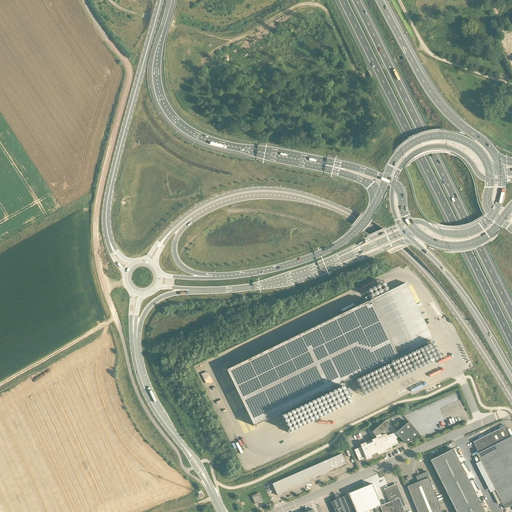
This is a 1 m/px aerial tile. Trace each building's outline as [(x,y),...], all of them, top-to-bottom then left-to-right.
[(387,290),(383,282),(367,290),(371,298),(387,290)] [(267,351),(227,370),(254,426),(328,390),(329,392),(343,385),(342,384),(398,357),(433,340),(406,283),(367,302),(335,318),(326,322),(318,326),(309,330),(301,334),(292,338),(284,343),(275,347),(267,351)] [(355,380),(363,396),(441,358),(433,342),(399,358),(380,368),(355,380)] [(329,392),(279,415),(288,434),(351,403),(349,399),(353,397),(346,384),(329,392)] [(396,433),(393,434),(386,436),(386,434),(381,436),(380,434),(389,427),(384,421),(372,432),(375,436),(376,438),(360,445),(361,447),(354,450),(359,460),(366,458),(366,460),(367,460),(371,458),(371,456),(377,453),(378,455),(392,449),(391,447),(398,444),(396,439),(400,437),(396,433)] [(419,435),(408,422),(396,433),(400,437),(405,444),(412,441),(419,435)] [(511,436),(511,437),(506,426),(474,442),(479,453),(477,454),(505,509),(511,505),(511,436)] [(484,511),(453,449),(430,461),(456,511),(484,511)] [(314,466),(319,478),(346,466),(341,454),(314,466)] [(319,478),(314,466),(272,484),(274,489),(269,491),(272,498),(319,478)] [(442,511),(430,483),(431,482),(427,472),(420,475),(418,476),(416,479),(417,481),(418,482),(407,487),(417,511),(442,511)] [(356,511),(365,511),(375,508),(381,506),(372,484),(349,494),(356,511)] [(381,506),(375,508),(376,511),(404,511),(402,507),(406,506),(405,505),(404,506),(396,486),(395,486),(394,486),(384,490),(384,489),(389,502),(381,506)] [(252,496),(255,504),(262,501),(258,493),(252,496)] [(331,502),(335,511),(351,511),(345,496),(331,502)]
